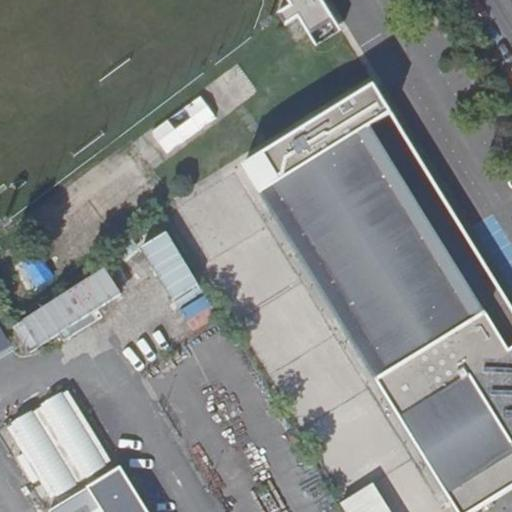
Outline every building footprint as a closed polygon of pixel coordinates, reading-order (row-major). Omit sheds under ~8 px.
[(296,0),(275,13),(284,27),(317,7),(312,0),(296,0)] [(443,496),(452,511),(474,511),(511,488),(511,312),(373,85),(239,167),(373,385),(381,379),(451,492),(443,496)] [(144,246),(177,298),(203,283),(170,230),(144,246)] [(39,347),(124,293),(109,268),(24,322),(39,347)] [(40,413),(30,419),(29,417),(9,429),(10,431),(7,432),(50,502),(56,498),(57,500),(76,488),(75,486),(85,480),(86,483),(105,471),(103,469),(107,467),(64,398),(59,401),(57,399),(38,411),(40,413)] [(146,511),(121,471),(54,511),(146,511)] [(391,511),(374,483),(341,502),(347,511),(391,511)]
